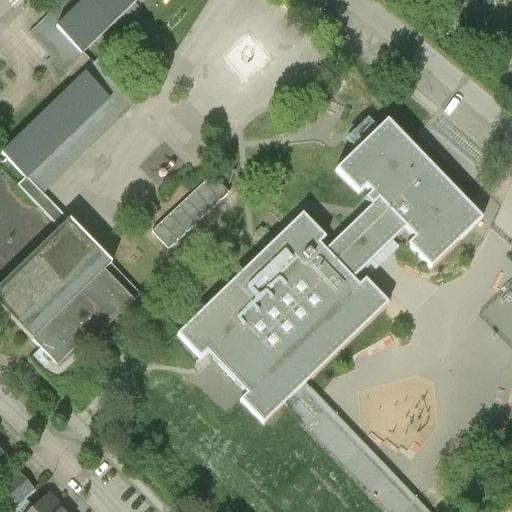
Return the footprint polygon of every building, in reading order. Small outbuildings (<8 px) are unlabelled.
[(64,0),(29,35),(42,50),(44,50),(52,59),(45,65),(59,79),(66,73),(75,82),(1,155),(25,179),(26,181),(108,101),(103,95),(113,86),(133,107),(135,109),(145,100),(103,56),(92,66),(81,55),(137,0),(64,0)] [(133,107),(113,86),(103,95),(108,101),(26,181),(25,179),(18,186),(60,230),(62,228),(103,271),(102,273),(126,298),(131,303),(140,295),(41,196),(133,107)] [(324,239),(302,216),(179,335),(180,335),(176,339),(198,362),(205,354),(246,397),(240,403),(262,427),(283,405),(305,385),(388,304),(365,281),(357,287),(351,280),(405,228),(415,239),(408,245),(431,268),(481,219),(386,123),(336,172),(358,193),(365,187),(378,201),(324,253),(317,246),(324,239)] [(228,194),(211,177),(151,234),(168,251),(228,194)] [(103,271),(62,228),(60,230),(0,289),(0,309),(55,367),(126,298),(102,273),(103,271)] [(180,335),(179,335),(140,295),(131,303),(171,344),(176,339),(180,335)] [(427,511),(305,385),(283,405),(385,511),(427,511)] [(0,488),(19,509),(27,501),(36,493),(16,471),(0,485),(0,488)] [(65,511),(51,497),(37,511),(35,511),(65,511)] [(16,511),(35,511),(37,511),(27,501),(19,509),(16,511)]
